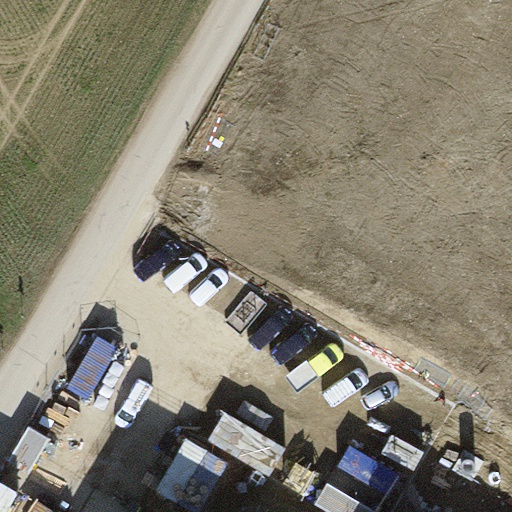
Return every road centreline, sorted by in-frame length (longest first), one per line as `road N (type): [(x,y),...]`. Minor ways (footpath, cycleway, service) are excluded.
road 1 (unclassified): [(244,0),(116,235)]
road 2 (residential): [(116,235),(0,431)]
